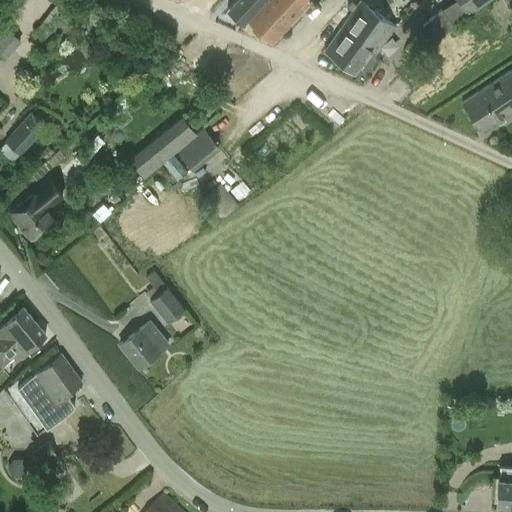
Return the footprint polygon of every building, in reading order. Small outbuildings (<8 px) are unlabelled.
[(246,17),(262,0),(234,0),(227,8),(242,23),(247,18),(246,17)] [(262,0),(246,17),(247,18),(272,42),(311,0),(262,0)] [(341,62),(378,12),(361,0),(360,0),(324,50),(341,62)] [(375,0),(385,9),(393,0),(375,0)] [(494,0),(458,0),(470,17),(494,0)] [(452,24),(440,9),(422,24),(435,39),(452,24)] [(378,12),(341,62),(354,72),(369,51),(373,54),(395,24),(378,12)] [(4,27),(0,31),(0,57),(3,60),(19,41),(4,27)] [(480,130),(511,109),(511,68),(461,101),(480,130)] [(46,126),(32,112),(5,141),(20,154),(46,126)] [(144,175),(197,132),(182,114),(129,157),(144,175)] [(219,147),(204,129),(177,151),(192,169),(219,147)] [(71,183),(86,168),(74,156),(59,171),(71,183)] [(59,198),(45,182),(36,189),(50,206),(59,198)] [(56,217),(34,192),(10,212),(31,238),(56,217)] [(156,271),(147,278),(159,294),(150,301),(168,323),(185,309),(156,271)] [(0,324),(0,364),(13,353),(16,357),(46,333),(23,306),(0,324)] [(138,367),(167,343),(149,321),(120,344),(138,367)] [(81,381),(61,353),(36,371),(32,365),(3,386),(36,432),(74,404),(66,392),(81,381)] [(0,370),(0,388),(11,379),(2,369),(0,370)] [(59,433),(32,452),(40,463),(67,444),(59,433)] [(511,466),(500,466),(499,481),(498,503),(511,503),(511,466)] [(69,471),(73,478),(80,475),(76,468),(69,471)] [(183,511),(163,493),(145,511),(183,511)]
